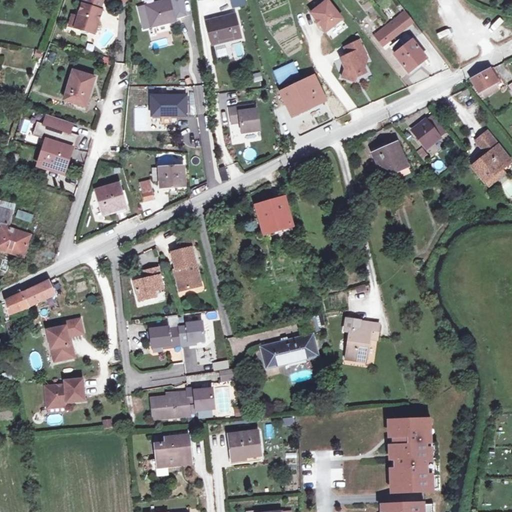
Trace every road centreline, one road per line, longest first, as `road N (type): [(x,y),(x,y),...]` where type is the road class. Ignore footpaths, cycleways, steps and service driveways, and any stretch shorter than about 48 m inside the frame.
road 1 (residential): [(197,202),(511,47)]
road 2 (residential): [(112,241),(130,379),(170,374)]
road 3 (residential): [(197,202),(229,331)]
road 4 (unknown): [(85,254),(103,290),(108,340),(94,352),(74,340)]
road 5 (unknown): [(360,124),(299,7)]
road 6 (residential): [(0,294),(112,241)]
